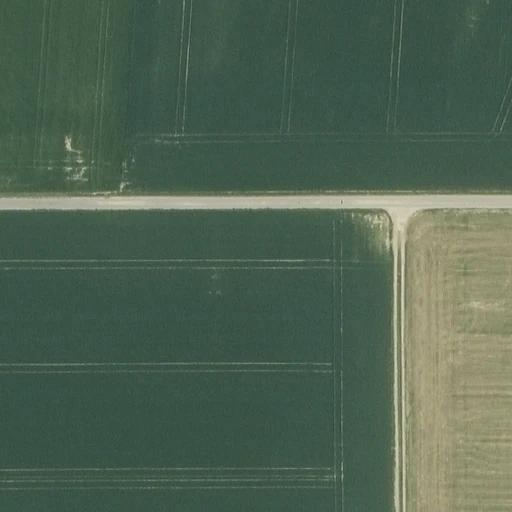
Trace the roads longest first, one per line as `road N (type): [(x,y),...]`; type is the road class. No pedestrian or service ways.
road 1 (track): [(511,200),(0,201)]
road 2 (track): [(400,199),(401,511)]
